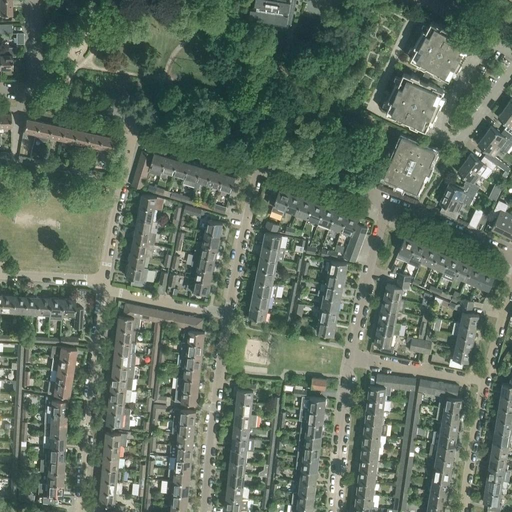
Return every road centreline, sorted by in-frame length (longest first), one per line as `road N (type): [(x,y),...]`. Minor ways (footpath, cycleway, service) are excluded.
road 1 (residential): [(81,511),(103,288)]
road 2 (residential): [(205,511),(228,314)]
road 3 (residential): [(103,288),(137,121)]
road 4 (residential): [(351,360),(389,200)]
road 5 (residential): [(228,314),(260,158)]
road 6 (residential): [(334,511),(351,360)]
road 7 (residential): [(511,52),(482,48),(447,115),(447,136),(462,138)]
road 8 (residential): [(511,259),(389,200)]
road 9 (residential): [(485,379),(351,360)]
road 10 (residential): [(464,511),(485,379)]
road 11 (residential): [(260,158),(137,121)]
road 12 (residential): [(228,314),(103,288)]
road 13 (residential): [(389,200),(269,161)]
